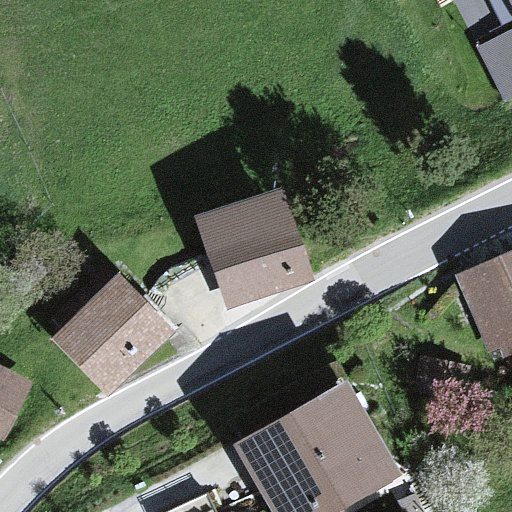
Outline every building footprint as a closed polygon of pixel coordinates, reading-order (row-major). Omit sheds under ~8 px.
[(511,0),(509,0),(511,5),(511,28),(475,47),(504,103),(511,98),(511,0)] [(280,210),(195,243),(227,322),(311,288),(280,210)] [(511,257),(456,283),(498,374),(511,366),(511,257)] [(112,283),(48,346),(106,405),(170,342),(112,283)] [(0,381),(0,444),(5,448),(33,401),(0,381)] [(337,387),(226,451),(261,511),(347,511),(394,485),(337,387)]
